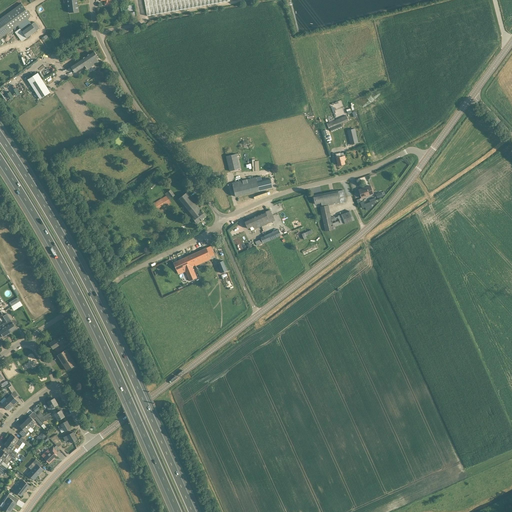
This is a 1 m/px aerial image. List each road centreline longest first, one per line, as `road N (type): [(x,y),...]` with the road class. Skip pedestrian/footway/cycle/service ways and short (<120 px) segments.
road 1 (motorway): [(192,511),(103,315),(0,137)]
road 2 (motorway): [(0,161),(90,318),(177,511)]
road 3 (unclassified): [(220,223),(121,80),(96,33),(91,0)]
road 4 (tertiary): [(258,314),(363,231),(427,156)]
road 5 (unclassified): [(220,223),(272,195),(350,176),(410,149),(427,156)]
road 6 (tertiary): [(91,442),(258,314)]
